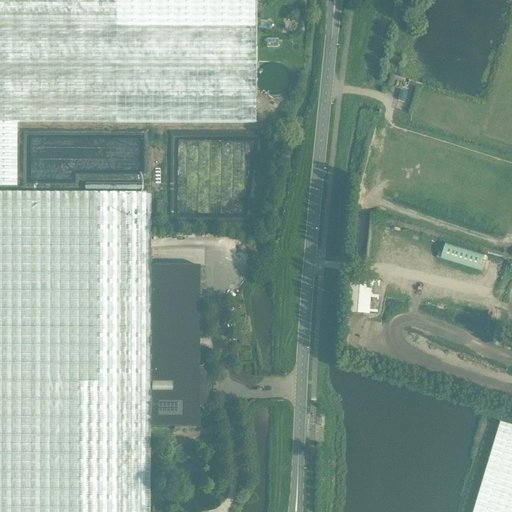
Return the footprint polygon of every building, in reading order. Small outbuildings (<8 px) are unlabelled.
[(0,0),(0,187),(16,187),(16,124),(256,124),(255,0),(0,0)] [(398,100),(405,102),(408,93),(401,91),(398,100)] [(149,511),(150,427),(150,266),(150,193),(0,192),(0,511),(149,511)] [(445,245),(440,261),(478,273),(483,257),(445,245)] [(199,266),(150,266),(150,427),(174,427),(174,429),(179,429),(179,427),(199,427),(199,407),(201,407),(203,409),(201,407),(203,405),(204,403),(206,401),(207,399),(208,397),(208,394),(209,392),(212,393),(212,392),(210,391),(210,383),(212,383),(212,382),(209,382),(208,380),(208,378),(207,375),(206,373),(204,371),(203,369),(201,367),(203,365),(201,367),(199,367),(199,266)] [(370,315),(372,280),(348,278),(346,314),(370,315)] [(473,511),(511,511),(511,426),(500,423),(473,511)]
